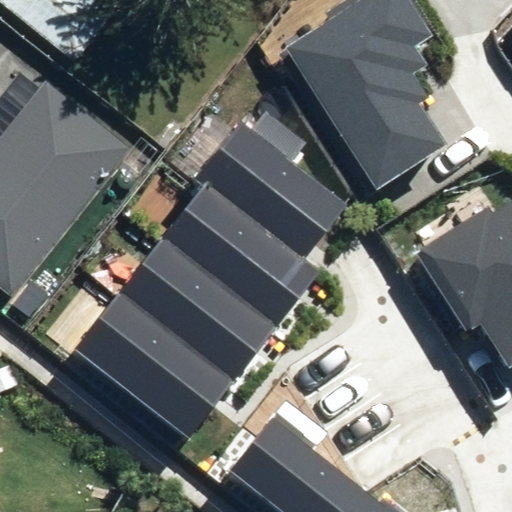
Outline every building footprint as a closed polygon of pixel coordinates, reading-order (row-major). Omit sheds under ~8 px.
[(90,0),(0,0),(0,11),(71,67),(111,17),(90,0)] [(429,34),(407,0),(359,0),(288,46),(377,186),(444,144),(415,98),(424,93),(409,70),(424,60),(414,44),(429,34)] [(42,83),(0,136),(0,290),(10,298),(127,150),(42,83)] [(347,205),(241,122),(198,175),(304,259),(347,205)] [(304,259),(209,184),(167,237),(280,325),(322,273),(304,259)] [(511,194),(418,254),(467,331),(482,321),(509,364),(511,361),(511,194)] [(235,382),(280,325),(167,237),(123,293),(235,382)] [(235,382),(123,293),(78,349),(190,438),(235,382)] [(399,511),(274,419),(231,478),(276,511),(399,511)]
